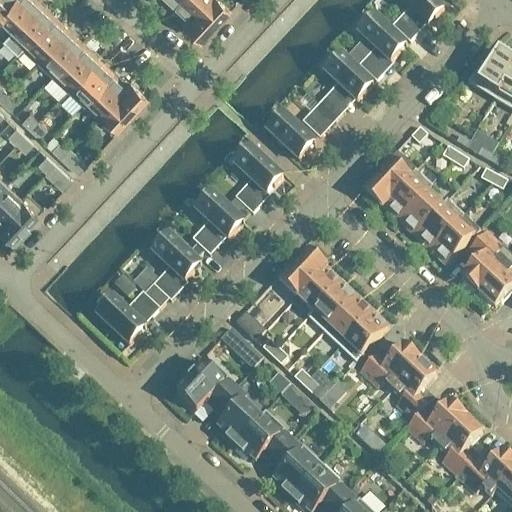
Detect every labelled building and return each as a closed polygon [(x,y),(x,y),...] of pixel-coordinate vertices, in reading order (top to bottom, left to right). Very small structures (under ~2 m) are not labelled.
[(0,17),(13,29),(38,2),(35,0),(11,0),(0,12),(0,17)] [(0,0),(0,12),(11,0),(0,0)] [(184,24),(206,0),(176,0),(171,5),(186,19),(183,23),(184,24)] [(219,24),(230,13),(228,10),(234,3),(231,0),(206,0),(184,24),(200,39),(217,22),(219,24)] [(391,0),(380,0),(378,2),(389,17),(399,9),(391,0)] [(444,12),(431,0),(397,0),(428,29),(444,12)] [(22,49),(53,16),(38,2),(13,29),(27,43),(21,48),(22,49)] [(37,63),(68,30),(53,16),(22,49),(37,63)] [(407,48),(374,17),(358,34),(391,65),(407,48)] [(418,36),(401,19),(392,28),(410,45),(418,36)] [(52,77),(82,44),(68,30),(37,63),(52,77)] [(67,91),(97,58),(82,44),(52,77),(67,91)] [(497,103),(511,77),(511,58),(509,56),(507,58),(500,53),(489,70),(484,66),(468,85),(497,103)] [(374,87),(341,56),(325,73),(358,104),(374,87)] [(82,105),(112,72),(97,58),(67,91),(82,105)] [(385,75),(367,59),(359,68),(377,84),(385,75)] [(112,72),(82,105),(96,119),(130,83),(130,82),(126,85),(112,72)] [(511,111),(511,77),(497,103),(511,111)] [(130,115),(146,97),(130,83),(96,119),(112,134),(119,127),(121,129),(133,117),(130,115)] [(0,103),(8,111),(17,102),(8,94),(0,102),(0,103)] [(345,114),(327,98),(319,106),(337,123),(345,114)] [(337,123),(319,106),(311,115),(329,131),(337,123)] [(38,122),(29,114),(21,123),(29,131),(38,122)] [(315,145),(283,114),(267,131),(300,162),(315,145)] [(38,139),(46,130),(38,122),(29,131),(38,139)] [(24,137),(15,128),(7,137),(16,145),(24,137)] [(419,146),(428,137),(420,129),(411,138),(419,146)] [(24,153),(33,145),(24,137),(16,145),(24,153)] [(466,150),(471,143),(460,137),(456,144),(466,150)] [(67,150),(59,142),(51,151),(59,158),(67,150)] [(69,148),(67,150),(59,158),(78,176),(87,166),(69,148)] [(283,180),(250,149),(234,166),(267,197),(283,180)] [(459,155),(448,149),(443,158),(453,164),(459,155)] [(492,156),(482,150),(478,157),(488,163),(492,156)] [(469,162),(459,155),(453,164),(464,171),(469,162)] [(45,173),(53,164),(45,156),(37,165),(45,173)] [(503,162),(492,156),(488,163),(499,169),(503,162)] [(381,209),(416,172),(410,178),(391,160),(381,171),(384,174),(365,194),(381,209)] [(72,182),(53,164),(45,173),(44,175),(62,192),(72,182)] [(492,186),(497,177),(486,171),(481,180),(492,186)] [(399,222),(432,187),(416,172),(381,209),(382,210),(385,207),(392,213),(391,214),(399,222)] [(508,183),(497,177),(492,186),(503,192),(508,183)] [(0,222),(27,193),(26,192),(20,198),(7,185),(0,192),(0,222)] [(415,237),(448,202),(447,201),(442,207),(427,194),(433,188),(432,187),(399,222),(400,223),(401,222),(408,228),(406,229),(415,237)] [(261,207),(243,191),(235,200),(253,216),(261,207)] [(38,217),(36,215),(43,208),(27,193),(0,222),(0,229),(12,241),(27,225),(29,227),(38,217)] [(244,225),(211,194),(196,211),(229,242),(244,225)] [(431,252),(458,223),(464,217),(448,202),(415,237),(415,238),(417,236),(423,243),(422,244),(431,252)] [(447,267),(480,232),(464,217),(458,223),(431,252),(431,253),(433,251),(439,257),(438,259),(447,267)] [(496,218),(489,226),(494,231),(499,231),(504,226),(496,218)] [(218,249),(201,232),(193,241),(210,258),(218,249)] [(477,296),(511,259),(511,257),(487,232),(470,250),(481,259),(462,279),(464,281),(463,282),(477,296)] [(201,267),(168,236),(152,253),(185,284),(201,267)] [(298,298),(327,267),(311,252),(292,272),(288,269),(278,280),(298,298)] [(509,296),(511,292),(511,259),(477,296),(495,312),(510,297),(509,296)] [(308,319),(341,284),(333,276),(331,278),(325,272),(328,268),(327,267),(298,298),(313,313),(308,319)] [(179,295),(162,278),(154,287),(169,302),(171,303),(179,295)] [(324,334),(357,299),(348,291),(347,292),(340,286),(342,285),(341,284),(308,319),(324,334)] [(146,295),(161,310),(169,302),(154,287),(146,295)] [(143,293),(134,302),(153,319),(161,310),(146,295),(143,293)] [(146,330),(113,299),(97,316),(130,347),(146,330)] [(340,349),(373,314),(364,306),(363,307),(356,301),(358,300),(357,299),(324,334),(340,349)] [(357,364),(389,329),(380,321),(379,322),(372,316),(373,314),(340,349),(357,364)] [(236,325),(256,344),(266,333),(246,315),(236,325)] [(272,358),(279,351),(270,342),(263,350),(272,358)] [(392,392),(422,360),(408,347),(407,348),(405,346),(386,366),(376,357),(359,374),(377,390),(383,384),(392,392)] [(281,367),(288,359),(279,351),(272,358),(281,367)] [(237,388),(228,380),(229,379),(210,360),(177,395),(197,414),(209,401),(217,409),(237,388)] [(419,397),(439,376),(422,360),(392,392),(402,401),(395,409),(411,424),(428,406),(419,397)] [(264,365),(243,384),(263,406),(283,387),(264,365)] [(311,380),(302,372),(294,379),(303,388),(311,380)] [(320,389),(311,380),(303,388),(312,396),(320,389)] [(300,398),(289,387),(278,398),(290,409),(300,398)] [(261,418),(243,401),(246,397),(237,388),(217,409),(227,418),(217,428),(223,433),(220,436),(234,448),(266,413),(261,418)] [(437,449),(468,417),(454,404),(452,405),(450,403),(432,423),(422,414),(429,407),(428,406),(411,424),(412,425),(406,432),(422,447),(429,440),(437,449)] [(293,441),(284,433),(285,431),(266,413),(234,448),(247,461),(250,458),(255,463),(265,453),(274,462),(293,441)] [(465,454),(485,432),(468,417),(437,449),(447,458),(441,464),(458,480),(474,462),(465,454)] [(362,443),(371,434),(363,426),(354,436),(362,443)] [(290,501),(322,466),(303,448),(302,449),(293,441),(274,462),(283,470),(273,480),(279,485),(276,488),(290,501)] [(491,499),(511,475),(511,458),(506,453),(505,454),(503,452),(484,472),(474,462),(458,480),(475,496),(481,490),(491,499)] [(331,511),(349,494),(340,485),(341,484),(322,466),(290,501),(301,511),(304,511),(306,511),(307,511),(314,511),(321,506),(327,511),(331,511)] [(511,511),(511,475),(491,499),(495,495),(511,511)] [(371,511),(359,501),(358,502),(349,494),(331,511),(371,511)]
